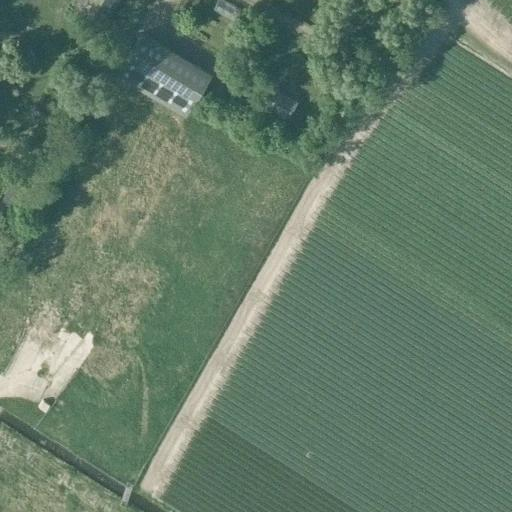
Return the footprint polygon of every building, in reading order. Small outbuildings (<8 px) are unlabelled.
[(82,0),(78,8),(104,23),(117,0),(82,0)] [(143,31),(117,75),(185,116),(211,71),(143,31)] [(298,100),(273,85),(262,103),(287,118),(298,100)] [(58,214),(26,280),(48,291),(72,241),(94,197),(92,195),(96,187),(99,188),(143,97),(121,87),(58,214)] [(0,172),(0,187),(5,191),(12,180),(0,172)] [(90,240),(55,312),(129,349),(164,276),(90,240)] [(124,365),(128,349),(110,345),(106,361),(124,365)] [(0,509),(4,511),(99,511),(0,449),(0,509)]
